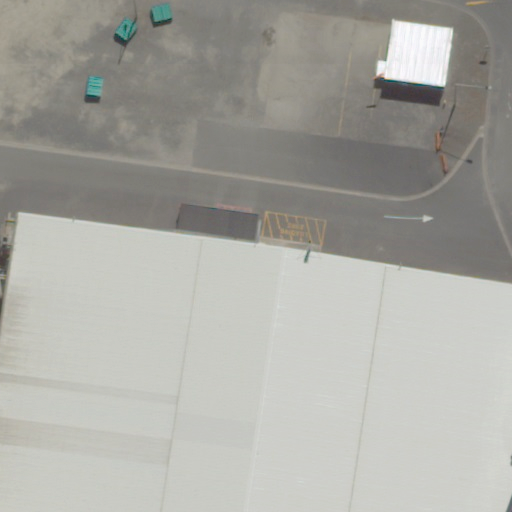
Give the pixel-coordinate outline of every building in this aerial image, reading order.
[(466,35),(273,6),(255,122),(449,151),(466,35)] [(301,273),(234,259),(219,330),(286,345),(301,273)] [(393,288),(386,314),(444,330),(451,305),(393,288)] [(379,383),(377,414),(431,417),(433,386),(379,383)] [(119,406),(104,472),(240,502),(254,436),(119,406)] [(290,476),(285,507),(318,511),(418,511),(421,495),(290,476)]
